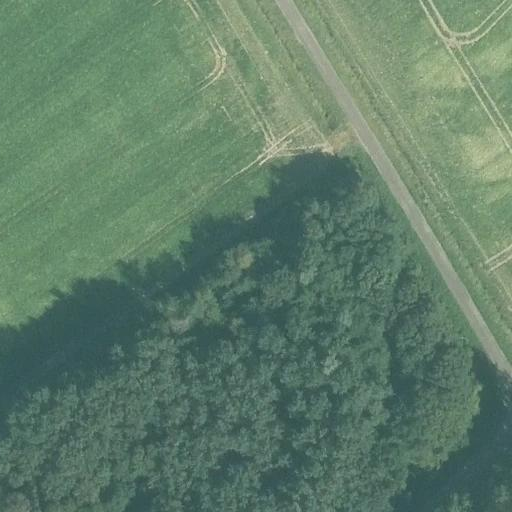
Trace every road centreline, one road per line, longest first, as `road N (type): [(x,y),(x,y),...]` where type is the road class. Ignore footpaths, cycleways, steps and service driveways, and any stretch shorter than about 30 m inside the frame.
road 1 (track): [(511,372),(285,0)]
road 2 (unclassified): [(417,511),(511,414)]
